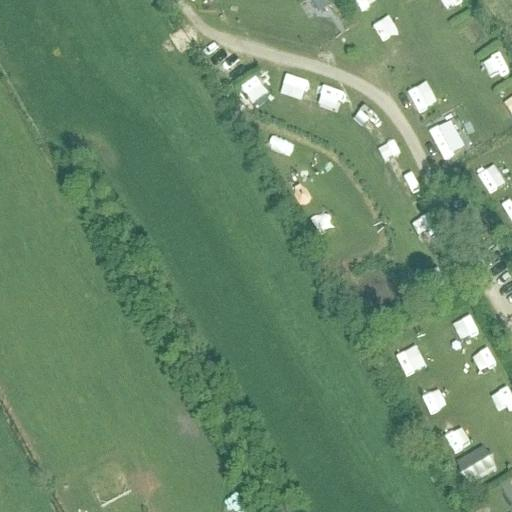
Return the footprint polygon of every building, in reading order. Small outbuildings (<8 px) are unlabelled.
[(378,37),(367,43),(375,57),(385,52),(378,37)] [(473,168),(466,189),(485,195),(492,175),(473,168)] [(511,208),(500,215),(508,230),(511,227),(511,208)] [(465,316),(447,324),(454,339),(472,331),(465,316)] [(477,392),(489,412),(507,401),(495,381),(477,392)] [(450,466),(456,478),(474,468),(469,457),(450,466)]
